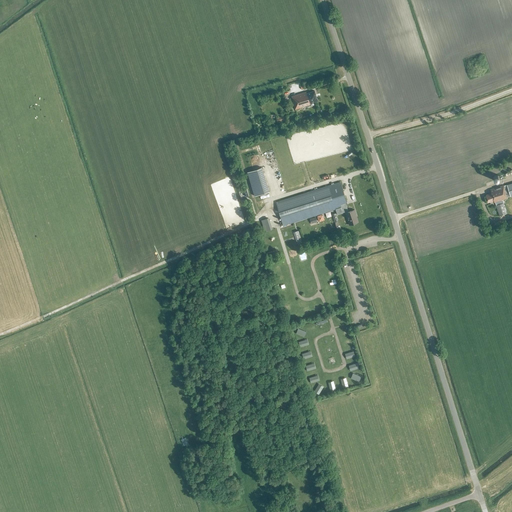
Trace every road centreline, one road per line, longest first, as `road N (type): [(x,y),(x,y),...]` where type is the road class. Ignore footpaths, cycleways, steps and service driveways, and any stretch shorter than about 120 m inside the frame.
road 1 (tertiary): [(479,493),(322,0)]
road 2 (track): [(316,294),(344,363),(323,367),(314,341),(332,331)]
